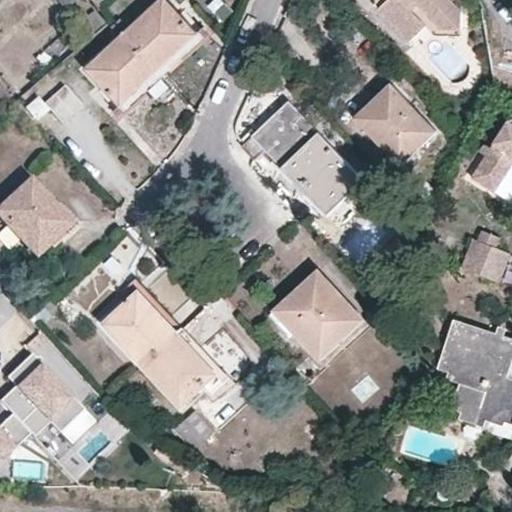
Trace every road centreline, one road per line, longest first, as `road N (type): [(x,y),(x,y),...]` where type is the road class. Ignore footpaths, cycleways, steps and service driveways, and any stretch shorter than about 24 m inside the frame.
road 1 (residential): [(212,151),(144,210),(210,286),(278,223)]
road 2 (residential): [(212,151),(216,123),(271,0)]
